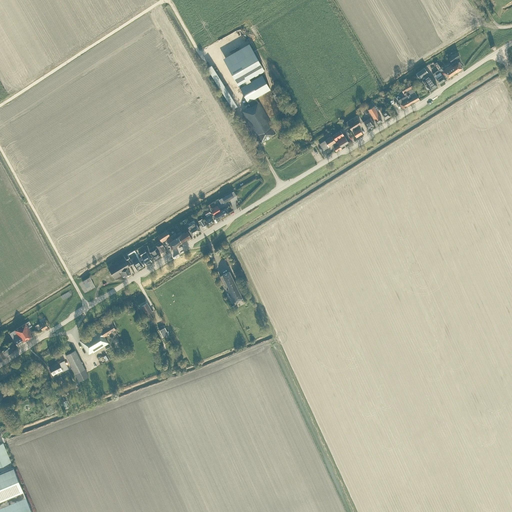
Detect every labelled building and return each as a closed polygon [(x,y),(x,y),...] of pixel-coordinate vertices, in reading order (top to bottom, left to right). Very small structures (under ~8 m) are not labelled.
[(228,68),(254,53),(249,44),(223,58),(228,68)] [(254,53),(228,68),(238,84),(241,83),(249,78),(260,72),(264,70),(254,53)] [(459,57),(456,53),(448,58),(451,63),(459,57)] [(457,61),(451,65),(456,72),(462,69),(460,66),(461,65),(459,62),(458,63),(457,61)] [(237,104),(211,63),(207,66),(232,107),(237,104)] [(445,80),(440,72),(442,71),(437,64),(435,65),(438,70),(432,74),(434,76),(439,84),(445,80)] [(451,65),(443,71),(448,78),(456,72),(451,65)] [(428,73),(424,68),(416,74),(419,79),(428,73)] [(243,86),(240,88),(250,107),(258,103),(255,98),(270,89),(262,75),(251,81),(249,78),(241,83),(243,86)] [(437,86),(429,75),(422,80),(427,88),(429,86),(432,89),(437,86)] [(402,109),(419,99),(416,95),(414,93),(412,89),(412,88),(409,83),(400,88),(403,94),(403,93),(405,96),(398,101),(400,104),(399,104),(402,109)] [(272,95),(277,104),(282,101),(277,92),(272,95)] [(250,107),(242,112),(259,142),(263,140),(273,135),(273,134),(276,133),(274,129),(273,129),(271,125),(271,124),(258,102),(258,103),(250,107)] [(373,106),(368,110),(373,119),(374,119),(377,124),(382,121),(376,112),(378,110),(375,105),(373,106)] [(385,119),(390,116),(384,107),(379,110),(385,119)] [(356,137),(362,133),(359,128),(357,126),(361,124),(358,120),(354,122),(352,118),(346,123),(351,130),(355,128),(356,130),(353,132),(356,137)] [(368,130),(374,126),(370,118),(363,122),(368,130)] [(340,147),(348,142),(344,136),(343,136),(340,131),(332,136),(335,141),(337,144),(338,143),(340,147)] [(332,136),(324,141),(328,147),(331,145),(335,151),(336,152),(341,148),(340,147),(338,143),(337,144),(335,142),(332,136)] [(324,141),(319,144),(324,151),(329,148),(328,147),(324,141)] [(233,197),(231,193),(222,198),(225,202),(233,197)] [(225,208),(220,211),(217,206),(211,209),(212,212),(214,215),(213,215),(216,220),(228,213),(225,208)] [(209,214),(211,213),(208,209),(204,212),(207,217),(204,218),(208,225),(214,222),(210,217),(209,215),(209,214)] [(200,231),(200,230),(195,222),(193,220),(189,223),(190,225),(187,227),(192,235),(192,236),(200,231)] [(173,240),(171,238),(167,231),(157,236),(161,243),(166,240),(166,241),(171,249),(181,243),(178,237),(173,240)] [(180,232),(176,235),(177,236),(178,237),(181,243),(190,237),(187,231),(184,233),(181,235),(181,234),(180,232)] [(165,251),(162,247),(163,246),(161,242),(156,245),(161,253),(165,251)] [(151,261),(148,256),(146,254),(147,254),(144,249),(138,252),(146,265),(151,261)] [(154,260),(160,256),(156,249),(149,253),(154,260)] [(127,254),(124,256),(126,260),(129,266),(133,264),(137,270),(143,266),(138,258),(136,255),(130,259),(129,258),(127,254)] [(126,276),(130,274),(127,268),(129,267),(124,258),(107,268),(114,279),(120,275),(119,273),(120,272),(123,277),(126,275),(126,276)] [(235,301),(242,298),(229,271),(222,275),(219,276),(223,284),(222,284),(224,288),(226,287),(228,292),(226,293),(231,303),(235,301)] [(87,291),(95,287),(90,277),(82,282),(87,291)] [(145,315),(148,320),(146,321),(148,324),(152,322),(150,320),(152,318),(149,313),(152,311),(147,303),(142,306),(146,314),(145,315)] [(42,330),(47,327),(43,321),(39,325),(42,330)] [(23,342),(32,337),(30,333),(31,333),(25,323),(9,333),(17,346),(23,342)] [(104,336),(115,329),(111,323),(100,330),(99,329),(80,341),(88,354),(92,351),(93,353),(108,343),(104,336)] [(168,335),(163,325),(158,328),(161,335),(162,335),(163,337),(168,335)] [(5,357),(12,352),(10,348),(8,346),(7,347),(8,348),(2,353),(2,352),(1,352),(0,350),(0,360),(0,361),(1,360),(2,361),(6,358),(5,357)] [(88,377),(84,369),(75,350),(66,355),(79,381),(88,377)] [(53,376),(66,369),(68,368),(64,360),(58,363),(54,365),(54,366),(49,368),(53,376)] [(0,466),(11,462),(3,443),(0,443),(0,466)] [(13,468),(0,473),(0,511),(31,511),(25,497),(13,468)]
